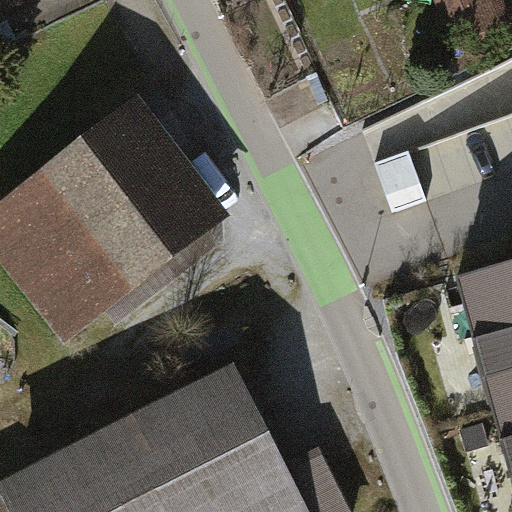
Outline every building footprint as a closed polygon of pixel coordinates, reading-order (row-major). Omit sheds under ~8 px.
[(0,0),(0,10),(14,36),(77,0),(0,0)] [(497,0),(449,0),(468,40),(508,22),(497,0)] [(135,97),(0,205),(0,280),(70,367),(242,229),(135,97)] [(409,156),(375,168),(391,213),(425,201),(409,156)] [(511,268),(457,283),(511,490),(511,268)] [(297,511),(233,383),(0,497),(0,511),(297,511)]
